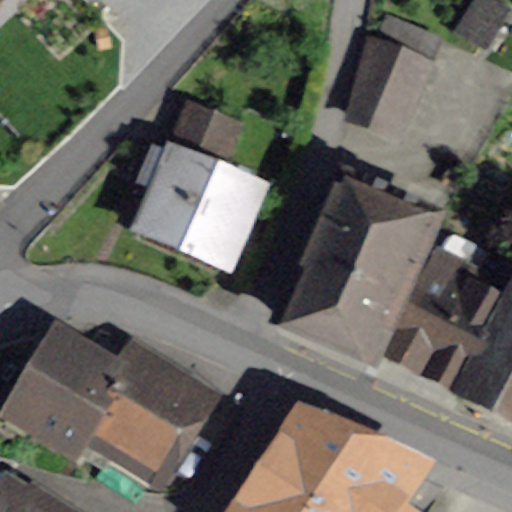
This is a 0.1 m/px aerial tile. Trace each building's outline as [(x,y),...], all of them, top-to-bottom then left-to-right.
[(0,0),(0,31),(32,0),(0,0)] [(178,0),(194,14),(206,0),(178,0)] [(387,18),(376,45),(428,69),(440,42),(387,18)] [(368,48),(352,116),(400,137),(427,73),(368,48)] [(175,161),(145,232),(223,266),(253,195),(215,179),(235,130),(191,111),(170,159),(175,161)] [(308,269),(285,323),(369,360),(429,225),(345,188),(330,220),(319,215),(297,265),(308,269)] [(384,355),(461,396),(511,300),(511,266),(456,237),(447,241),(384,355)] [(511,300),(461,396),(511,423),(511,300)] [(94,421),(88,417),(111,376),(104,372),(109,364),(96,357),(95,359),(73,345),(69,351),(58,345),(15,415),(76,452),(81,443),(86,433),(94,421)] [(119,381),(111,376),(88,417),(94,421),(86,433),(81,443),(151,487),(202,405),(131,361),(119,381)] [(393,511),(403,494),(403,469),(302,424),(244,511),(393,511)] [(34,511),(4,493),(0,499),(0,511),(34,511)]
